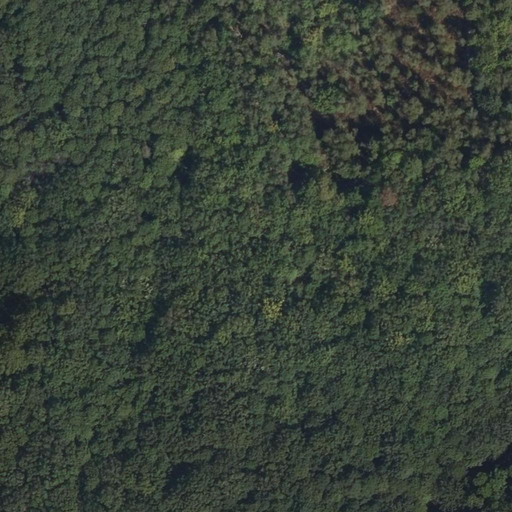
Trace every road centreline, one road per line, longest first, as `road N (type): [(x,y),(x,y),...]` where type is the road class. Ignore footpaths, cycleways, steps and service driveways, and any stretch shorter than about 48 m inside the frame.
road 1 (track): [(59,511),(94,459),(175,256),(193,0)]
road 2 (track): [(222,511),(511,388)]
